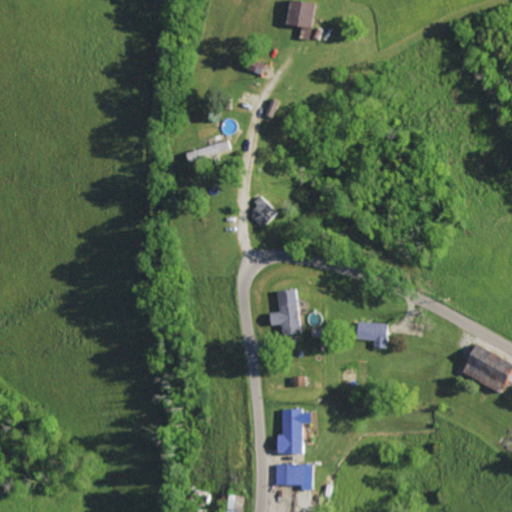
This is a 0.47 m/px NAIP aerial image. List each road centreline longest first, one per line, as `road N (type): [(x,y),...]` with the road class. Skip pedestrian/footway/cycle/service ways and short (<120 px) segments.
road 1 (residential): [(260,511),(246,300),(258,264),(282,256),(344,267),(511,348)]
road 2 (residential): [(254,269),(253,105),(288,10)]
